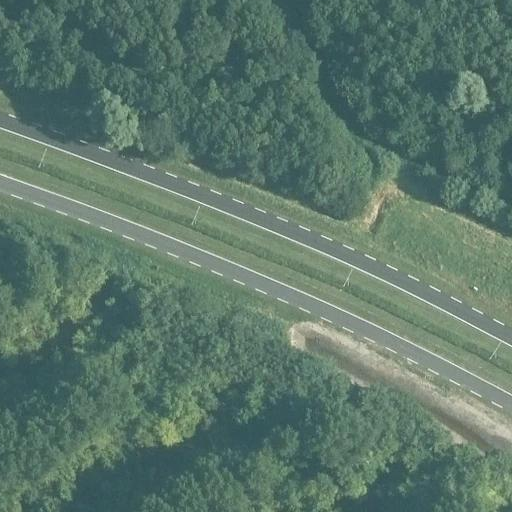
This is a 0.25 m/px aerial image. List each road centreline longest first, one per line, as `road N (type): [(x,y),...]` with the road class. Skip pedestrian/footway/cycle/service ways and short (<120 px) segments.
road 1 (tertiary): [(0,187),(308,305),(511,410)]
road 2 (tertiary): [(511,342),(324,247),(0,122)]
